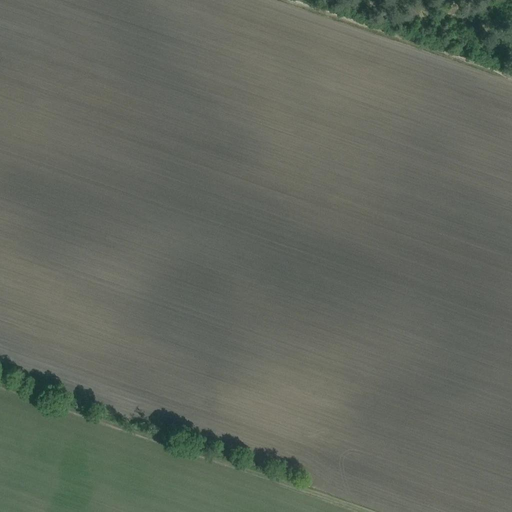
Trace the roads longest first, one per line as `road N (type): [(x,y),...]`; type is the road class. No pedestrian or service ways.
road 1 (track): [(0,387),(357,511)]
road 2 (track): [(511,73),(299,0)]
